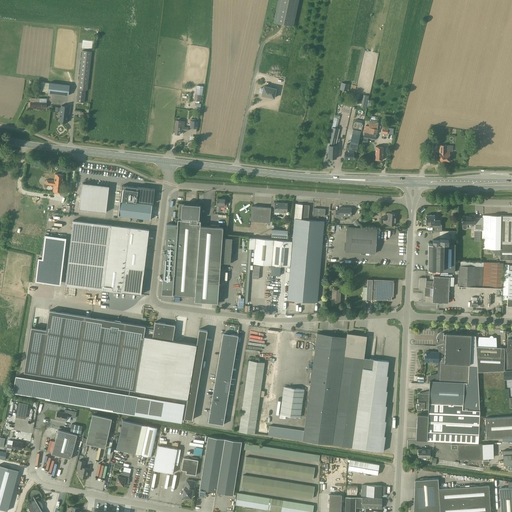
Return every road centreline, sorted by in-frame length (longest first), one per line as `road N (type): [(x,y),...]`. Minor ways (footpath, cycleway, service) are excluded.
road 1 (unclassified): [(406,316),(265,319),(158,304),(168,183)]
road 2 (unclassified): [(408,200),(168,183)]
road 3 (unclassified): [(38,429),(38,482),(181,511)]
road 4 (unclassified): [(397,511),(406,316)]
road 5 (secondary): [(170,161),(0,139)]
road 6 (secondary): [(326,178),(170,161)]
